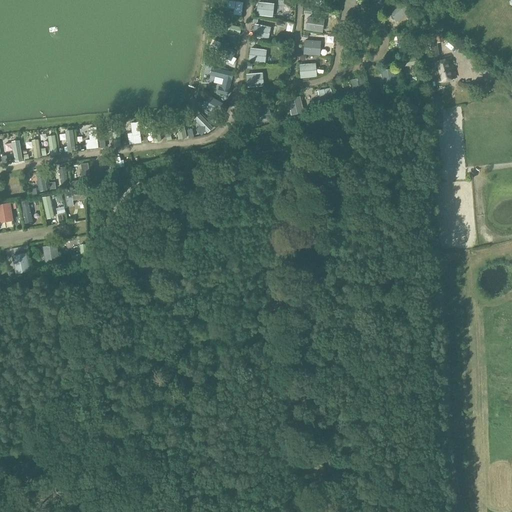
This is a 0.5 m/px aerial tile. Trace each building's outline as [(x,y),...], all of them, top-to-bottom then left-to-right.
[(222,5),(222,13),(243,14),(243,6),(222,5)] [(257,21),(273,22),(274,8),(257,7),(257,21)] [(323,37),(324,21),(307,21),(306,35),(312,35),(311,43),(304,43),(303,58),(320,59),(321,38),(323,38),(323,45),(331,46),(332,38),(323,37)] [(219,34),(240,38),(241,31),(220,27),(219,34)] [(261,29),(257,41),(268,44),(271,31),(261,29)] [(428,56),(439,54),(437,42),(444,41),(443,30),(424,32),(428,56)] [(270,48),(268,56),(274,57),(276,50),(270,48)] [(249,53),(250,66),(265,66),(265,52),(249,53)] [(437,82),(455,77),(450,58),(431,63),(437,82)] [(279,66),(286,68),(287,61),(280,59),(279,66)] [(316,66),(299,67),(299,81),(317,80),(316,66)] [(213,78),(210,83),(227,90),(229,85),(213,78)] [(440,112),(428,113),(429,125),(441,124),(440,112)] [(269,117),(253,119),(253,125),(270,122),(269,117)] [(49,201),(42,202),(47,223),(55,221),(49,201)] [(0,209),(0,228),(14,226),(10,207),(0,209)] [(47,268),(60,265),(56,249),(43,251),(47,268)]
